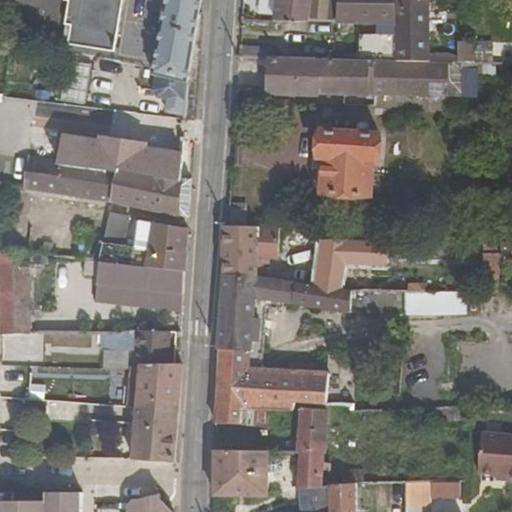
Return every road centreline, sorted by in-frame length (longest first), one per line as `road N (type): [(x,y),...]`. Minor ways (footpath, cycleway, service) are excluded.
road 1 (tertiary): [(194,482),(223,0)]
road 2 (unclassified): [(194,482),(0,464)]
road 3 (unclassified): [(0,106),(145,127)]
road 4 (unknown): [(221,39),(352,38)]
